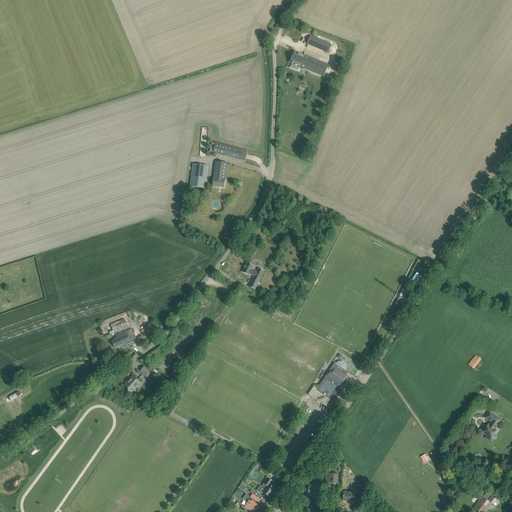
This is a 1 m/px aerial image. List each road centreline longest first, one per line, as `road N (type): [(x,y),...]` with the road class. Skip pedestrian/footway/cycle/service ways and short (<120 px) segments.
road 1 (unclassified): [(0,458),(159,340),(255,213),(272,164),(278,34)]
road 2 (track): [(446,464),(374,363),(511,162)]
road 3 (residential): [(276,511),(374,363)]
